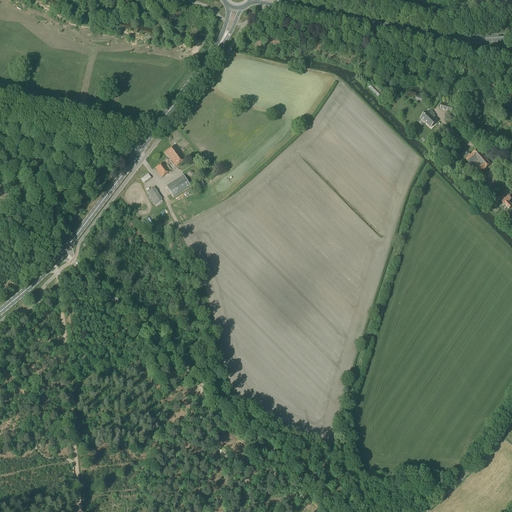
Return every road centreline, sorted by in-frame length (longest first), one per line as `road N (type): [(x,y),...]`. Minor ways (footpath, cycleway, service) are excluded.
road 1 (unclassified): [(337,511),(62,252)]
road 2 (primary): [(266,0),(413,33),(511,36)]
road 3 (track): [(75,459),(51,265)]
road 4 (primary): [(140,149),(213,53),(234,8)]
road 5 (tertiary): [(140,149),(0,112)]
road 6 (primary): [(62,252),(140,149)]
road 7 (track): [(272,511),(224,449),(207,402)]
